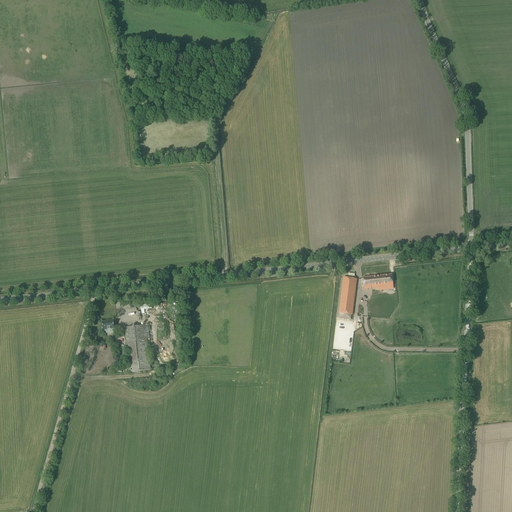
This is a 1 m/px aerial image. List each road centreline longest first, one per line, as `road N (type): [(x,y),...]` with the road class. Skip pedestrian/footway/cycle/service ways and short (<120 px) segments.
road 1 (unclassified): [(471,248),(0,300)]
road 2 (track): [(471,248),(457,511)]
road 3 (unclassified): [(471,248),(466,117),(418,0)]
road 4 (track): [(32,511),(95,290)]
